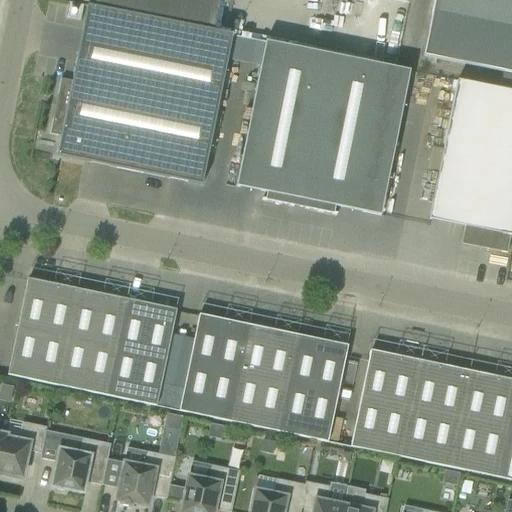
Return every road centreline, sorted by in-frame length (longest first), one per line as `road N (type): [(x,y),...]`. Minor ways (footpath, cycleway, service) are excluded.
road 1 (unclassified): [(511,329),(40,227),(0,198)]
road 2 (unclassified): [(0,124),(23,0)]
